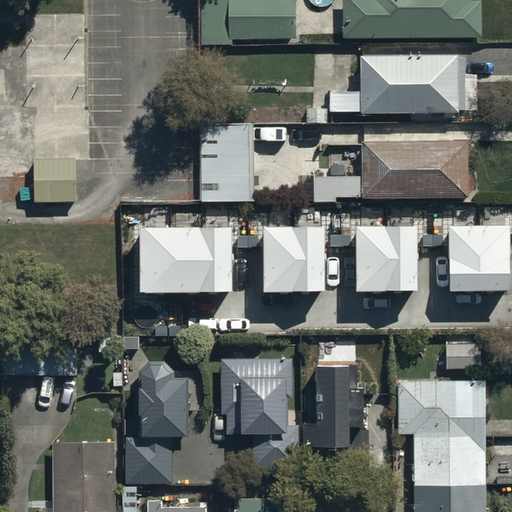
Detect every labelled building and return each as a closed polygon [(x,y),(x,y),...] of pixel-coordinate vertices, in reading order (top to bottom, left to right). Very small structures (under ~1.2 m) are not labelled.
[(295,0),(201,0),(202,43),(233,43),(233,35),(296,35),(295,0)] [(343,0),(344,33),(482,33),(482,0),(343,0)] [(48,32),(22,33),(23,105),(81,104),(80,31),(67,31),(67,20),(48,20),(48,32)] [(330,89),(330,108),(466,108),(466,53),(458,53),(458,50),(361,50),(361,89),(330,89)] [(253,121),(201,122),(202,198),(254,197),(253,121)] [(314,172),(314,198),(336,198),(336,192),(468,193),(469,137),(363,136),(362,173),(314,172)] [(75,154),(35,155),(35,199),(76,199),(75,154)] [(417,226),(357,227),(357,292),(418,291),(417,226)] [(509,226),(449,226),(449,291),(510,291),(509,226)] [(233,227),(140,228),(140,292),(233,292),(233,227)] [(324,227),(264,227),(264,292),(325,292),(324,227)] [(446,337),(446,365),(480,364),(480,337),(446,337)] [(1,338),(1,371),(75,371),(75,338),(1,338)] [(292,355),(223,355),(223,410),(228,410),(228,431),(254,431),(255,467),(299,466),(299,421),(287,422),(287,390),(292,390),(292,355)] [(304,418),(304,440),(350,440),(349,357),(317,358),(317,418),(304,418)] [(127,434),(127,480),(172,478),(171,430),(187,430),(186,372),(173,372),(173,367),(164,359),(150,359),(143,366),(142,381),(140,381),(141,407),(142,407),(142,434),(127,434)] [(399,377),(399,429),(414,429),(414,511),(486,511),(486,376),(399,377)] [(116,511),(115,437),(52,438),(52,511),(116,511)] [(233,495),(232,511),(291,511),(291,494),(233,495)] [(163,497),(147,497),(147,511),(207,511),(207,503),(163,503),(163,497)]
